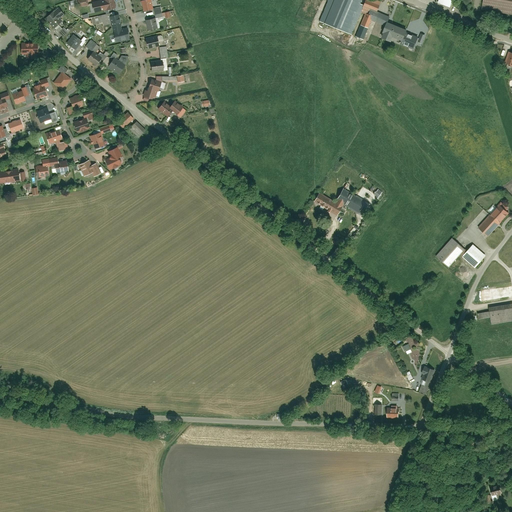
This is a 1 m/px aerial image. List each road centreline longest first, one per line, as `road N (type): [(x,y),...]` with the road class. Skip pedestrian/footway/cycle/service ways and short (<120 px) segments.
road 1 (residential): [(0,396),(114,415),(421,428)]
road 2 (residential): [(129,103),(450,354)]
road 3 (residential): [(511,233),(477,279),(450,354)]
